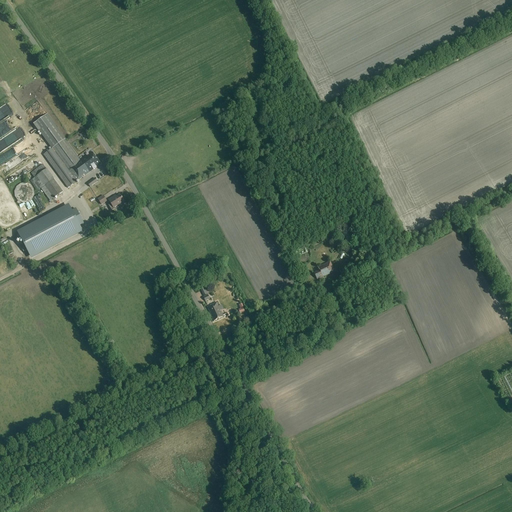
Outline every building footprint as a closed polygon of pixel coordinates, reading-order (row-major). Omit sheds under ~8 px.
[(83,159),(82,158),(80,159),(66,139),(48,114),(34,124),(52,149),(44,155),(68,188),(77,182),(101,164),(92,152),(83,159)] [(0,161),(0,169),(11,161),(8,156),(0,161)] [(24,174),(31,167),(30,165),(22,172),(24,174)] [(34,178),(30,181),(37,191),(41,188),(50,201),(63,192),(54,179),(46,169),(43,165),(34,171),(31,174),(34,178)] [(97,182),(95,179),(88,184),(90,187),(97,182)] [(89,198),(92,205),(99,202),(95,194),(89,198)] [(124,202),(120,195),(114,198),(113,197),(108,200),(110,204),(108,206),(111,211),(114,210),(113,209),(118,206),(120,209),(123,207),(124,206),(124,205),(124,204),(124,203),(123,203),(123,202),(124,202)] [(107,202),(103,196),(98,199),(101,205),(107,202)] [(79,226),(84,224),(76,209),(71,211),(70,209),(20,236),(30,255),(80,228),(79,226)] [(319,270),(314,273),(317,280),(334,272),(332,268),(333,268),(330,262),(318,267),(319,270)] [(202,285),(199,287),(204,296),(208,294),(206,289),(205,290),(202,285)] [(221,305),(218,307),(217,303),(207,307),(214,321),(223,317),(220,311),(223,310),(221,305)]
